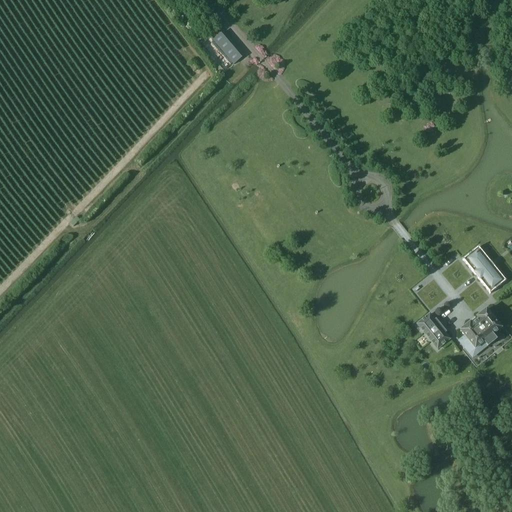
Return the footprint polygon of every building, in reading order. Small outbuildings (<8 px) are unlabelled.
[(213,30),(234,54),(243,46),(222,22),(213,30)] [(222,75),(224,74),(225,73),(223,70),(204,48),(201,51),(222,75)] [(505,282),(478,248),(463,261),(490,294),(505,282)] [(501,328),(486,310),(476,318),(478,320),(471,326),(469,324),(459,332),(465,339),(459,344),(464,349),(470,344),(475,350),(476,349),(479,353),(487,347),(496,340),(492,335),(501,328)] [(446,332),(435,320),(435,321),(429,315),(417,325),(432,344),(436,341),(441,347),(450,340),(445,333),(446,332)]
